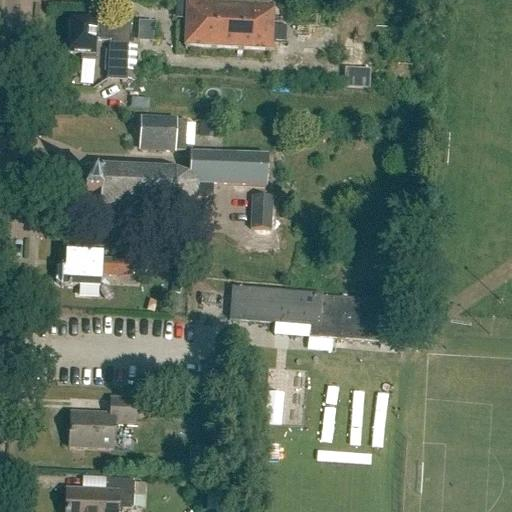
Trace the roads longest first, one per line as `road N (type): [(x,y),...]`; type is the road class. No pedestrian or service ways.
road 1 (tertiary): [(0,317),(7,152)]
road 2 (tertiary): [(7,152),(14,0)]
